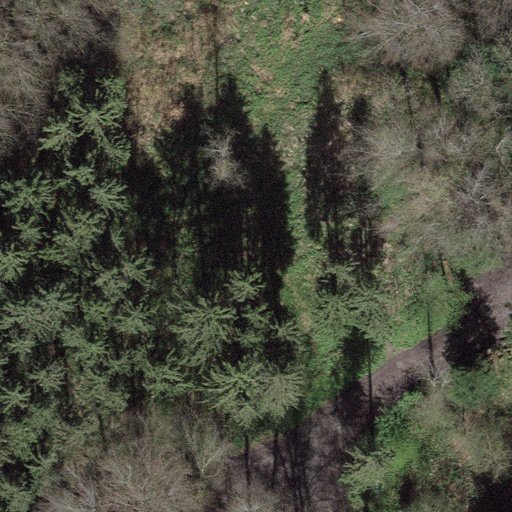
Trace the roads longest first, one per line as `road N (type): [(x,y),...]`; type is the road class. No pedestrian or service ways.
road 1 (track): [(328,511),(316,429),(511,328)]
road 2 (track): [(316,429),(136,511)]
